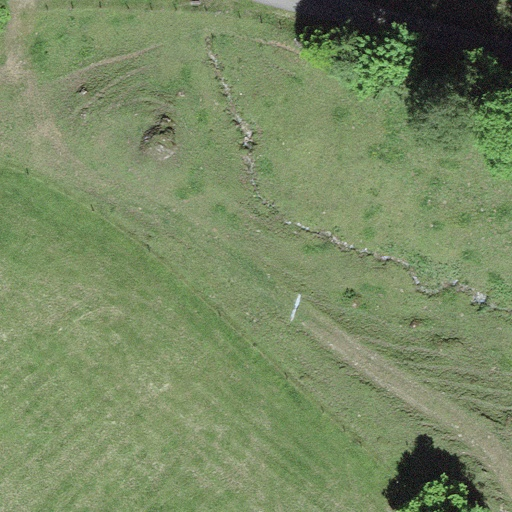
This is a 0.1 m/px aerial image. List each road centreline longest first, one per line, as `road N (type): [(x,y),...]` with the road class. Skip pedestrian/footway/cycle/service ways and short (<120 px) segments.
road 1 (track): [(511,489),(476,444),(164,214),(68,167),(24,115),(4,0)]
road 2 (residential): [(300,0),(511,41)]
